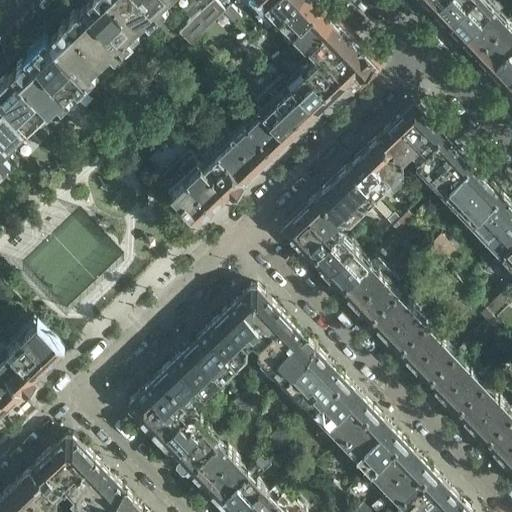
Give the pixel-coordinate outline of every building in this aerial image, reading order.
[(123,41),(85,0),(77,8),(74,9),(71,12),(70,15),(68,17),(103,54),(112,45),(115,48),(123,41)] [(138,21),(118,0),(85,0),(123,41),(132,33),(129,30),(138,21)] [(159,7),(151,0),(118,0),(138,21),(148,12),(151,15),(159,7)] [(192,42),(224,10),(227,8),(218,0),(209,0),(179,29),(192,42)] [(293,0),(265,0),(279,14),(293,0)] [(336,16),(320,0),(293,0),(279,14),(305,42),(309,42),(336,16)] [(465,0),(430,0),(447,18),(465,0)] [(506,19),(487,0),(465,0),(447,18),(476,47),(506,19)] [(373,56),(336,16),(309,42),(319,53),(320,53),(347,81),(357,71),(360,73),(375,59),(373,57),(373,56)] [(103,54),(68,17),(66,19),(63,20),(59,23),(59,26),(50,34),(88,74),(96,66),(93,63),(103,54)] [(511,69),(511,25),(506,19),(476,47),(504,77),(511,69)] [(88,74),(50,34),(41,42),(38,43),(35,46),(34,49),(32,51),(67,88),(77,79),(80,82),(88,74)] [(70,91),(67,88),(32,51),(24,59),(21,59),(17,63),(16,66),(14,67),(49,105),(59,95),(62,99),(70,91)] [(347,81),(320,53),(319,53),(317,53),(290,79),(318,109),(347,81)] [(49,105),(14,67),(13,66),(0,78),(0,91),(42,136),(49,130),(39,119),(36,122),(34,120),(50,105),(49,105)] [(318,109),(290,79),(261,106),(289,136),(318,109)] [(42,136),(0,91),(0,130),(11,142),(26,127),(28,130),(25,133),(35,143),(42,136)] [(418,152),(443,129),(415,99),(378,134),(403,161),(403,156),(413,146),(418,152)] [(289,136),(261,106),(232,134),(261,163),(289,136)] [(443,129),(418,152),(417,153),(425,162),(425,168),(435,178),(438,175),(446,184),(472,159),(443,129)] [(0,152),(11,142),(0,130),(0,169),(3,173),(10,167),(0,156),(0,152)] [(261,163),(232,134),(204,161),(229,188),(231,191),(234,189),(239,188),(244,184),(244,179),(261,163)] [(395,169),(403,161),(378,134),(349,161),(375,188),(383,181),(385,183),(398,171),(395,169)] [(160,152),(171,163),(189,145),(179,135),(160,152)] [(229,188),(204,161),(201,158),(172,187),(199,215),(229,188)] [(501,190),(472,159),(446,184),(454,192),(451,195),(463,208),(467,205),(475,214),(501,190)] [(367,196),(375,188),(349,161),(321,188),(346,215),(354,208),(357,210),(370,198),(367,196)] [(331,224),(341,215),(342,215),(346,215),(321,188),(284,223),(312,253),(337,230),(331,224)] [(511,236),(511,201),(501,190),(475,214),(483,223),(480,226),(492,239),(495,236),(504,244),(511,236)] [(401,215),(408,209),(403,203),(396,210),(401,215)] [(407,221),(414,215),(408,209),(401,215),(407,221)] [(394,222),(401,215),(396,210),(388,216),(394,222)] [(399,228),(407,221),(401,215),(394,222),(399,228)] [(367,259),(359,250),(362,247),(353,237),(346,237),(338,228),(337,230),(312,253),(341,283),(367,259)] [(441,246),(434,239),(429,245),(435,252),(441,246)] [(435,252),(429,245),(423,250),(430,257),(435,252)] [(448,253),(441,246),(435,252),(442,259),(448,253)] [(442,259),(435,252),(430,257),(436,264),(442,259)] [(396,289),(388,280),(391,277),(379,264),(375,268),(367,259),(341,283),(370,314),(396,289)] [(287,313),(258,282),(252,282),(222,311),(248,338),(254,333),(260,339),(287,313)] [(425,320),(417,311),(420,308),(407,295),(404,298),(396,289),(370,314),(399,344),(425,320)] [(499,307),(492,300),(487,305),(493,312),(499,307)] [(493,312),(487,305),(481,311),(487,318),(493,312)] [(506,314),(499,307),(493,312),(500,319),(506,314)] [(248,342),(248,338),(222,311),(191,340),(219,369),(228,361),(232,364),(244,353),(240,349),(248,342)] [(500,319),(493,312),(487,318),(494,325),(500,319)] [(316,343),(314,341),(314,338),(309,332),(306,333),(287,313),(260,339),(259,343),(266,350),(263,353),(274,365),(278,362),(286,372),(288,370),(316,343)] [(65,343),(38,314),(8,342),(11,345),(12,345),(36,371),(36,370),(65,343)] [(454,350),(446,341),(449,338),(436,325),(433,328),(425,320),(399,344),(428,374),(454,350)] [(219,369),(191,340),(160,369),(187,397),(190,397),(198,390),(201,393),(213,382),(210,378),(219,369)] [(345,374),(316,343),(288,370),(296,379),(293,382),(305,395),(309,392),(317,400),(345,374)] [(40,374),(36,370),(36,371),(12,345),(11,345),(0,355),(0,391),(10,402),(40,374)] [(483,380),(474,372),(478,369),(465,356),(462,359),(454,350),(428,374),(457,405),(483,380)] [(181,402),(187,397),(160,369),(130,398),(130,404),(159,434),(187,408),(181,402)] [(374,404),(345,374),(317,400),(325,409),(322,413),(334,426),(338,422),(346,431),(374,404)] [(511,411),(503,402),(507,399),(494,386),(491,389),(483,380),(457,405),(486,435),(511,411)] [(259,398),(248,386),(241,393),(252,404),(259,398)] [(0,411),(10,402),(0,391),(0,411)] [(252,404),(241,393),(234,399),(245,411),(252,404)] [(403,435),(374,404),(346,431),(354,440),(351,443),(363,456),(367,453),(375,461),(403,435)] [(218,437),(209,428),(212,425),(201,412),(198,415),(191,408),(187,408),(159,434),(178,454),(178,457),(184,463),(186,463),(188,465),(216,438),(218,437)] [(511,410),(511,411),(486,435),(511,462),(511,410)] [(66,481),(95,454),(73,431),(66,431),(32,463),(57,490),(66,481)] [(432,465),(403,435),(375,461),(383,470),(380,474),(392,487),(396,483),(404,492),(432,465)] [(245,469),(237,460),(241,457),(228,443),(224,447),(216,438),(188,465),(217,495),(245,469)] [(124,484),(95,454),(66,481),(75,490),(71,494),(83,506),(87,503),(95,511),(124,484)] [(57,495),(57,490),(32,463),(31,464),(28,464),(23,469),(23,472),(2,493),(20,511),(46,511),(54,505),(51,501),(57,495)] [(444,511),(461,496),(432,465),(404,492),(412,501),(409,504),(416,511),(444,511)] [(260,511),(274,499),(266,491),(270,487),(257,474),(253,478),(245,469),(217,495),(233,511),(260,511)] [(152,511),(147,506),(145,506),(132,493),(132,490),(128,485),(125,485),(124,484),(95,511),(152,511)] [(20,511),(2,493),(0,493),(0,511),(20,511)] [(476,511),(472,507),(473,505),(466,498),(463,498),(461,496),(444,511),(476,511)] [(293,511),(286,504),(282,508),(274,499),(260,511),(293,511)]
